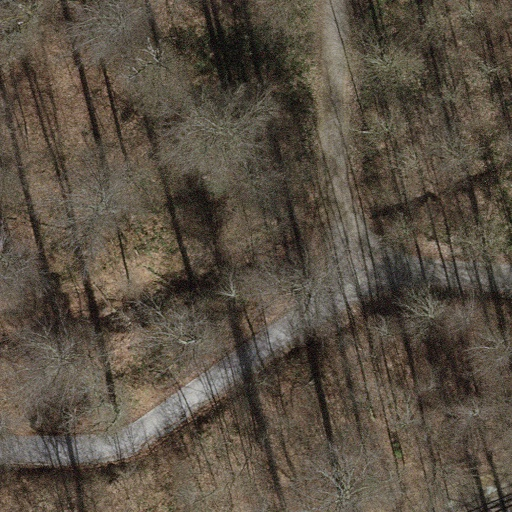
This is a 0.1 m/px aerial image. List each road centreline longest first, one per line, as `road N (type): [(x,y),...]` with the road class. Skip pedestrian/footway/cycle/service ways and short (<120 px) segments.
road 1 (track): [(0,450),(70,450),(144,432),(338,300),(405,273),(511,276)]
road 2 (track): [(340,0),(338,300)]
